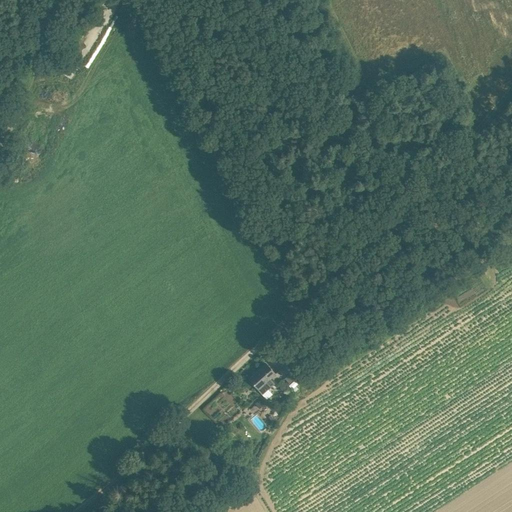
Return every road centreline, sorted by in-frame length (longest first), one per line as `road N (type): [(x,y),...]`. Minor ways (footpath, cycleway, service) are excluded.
road 1 (track): [(71,511),(232,375),(511,98)]
road 2 (track): [(311,294),(190,61),(149,0)]
road 3 (track): [(59,0),(0,160)]
